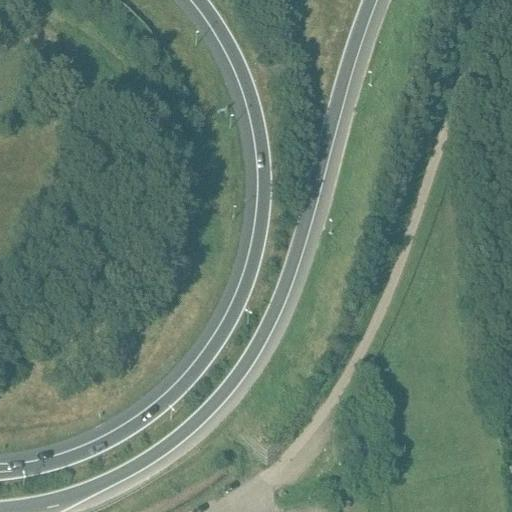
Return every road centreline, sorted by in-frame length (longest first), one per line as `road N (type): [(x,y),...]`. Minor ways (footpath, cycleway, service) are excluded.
road 1 (motorway): [(20,511),(149,459),(192,426),(248,360),(288,279),(370,0)]
road 2 (motorway): [(200,0),(243,71),(262,147),(260,233),(231,321),(189,378),(128,429),(78,455),(0,472)]
road 3 (unclassified): [(228,511),(333,394),(479,54),(511,17)]
